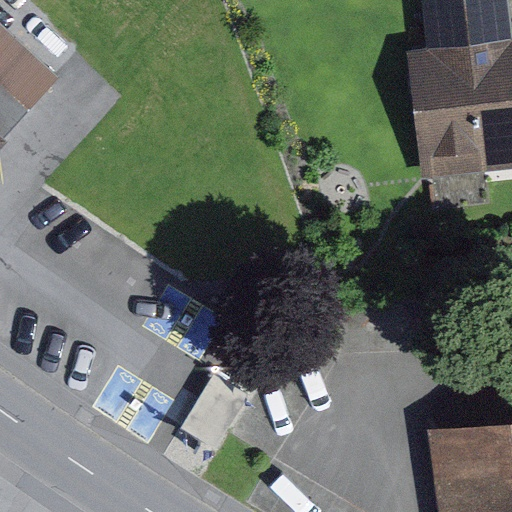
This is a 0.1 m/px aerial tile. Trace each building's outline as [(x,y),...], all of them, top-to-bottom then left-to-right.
[(0,0),(0,150),(78,62),(6,0),(0,0)] [(422,0),(429,48),(511,38),(511,16),(510,0),(422,0)] [(511,38),(429,48),(408,50),(421,177),(511,167),(511,38)] [(178,428),(214,451),(249,395),(213,372),(178,428)] [(511,511),(511,418),(430,430),(440,511),(511,511)]
